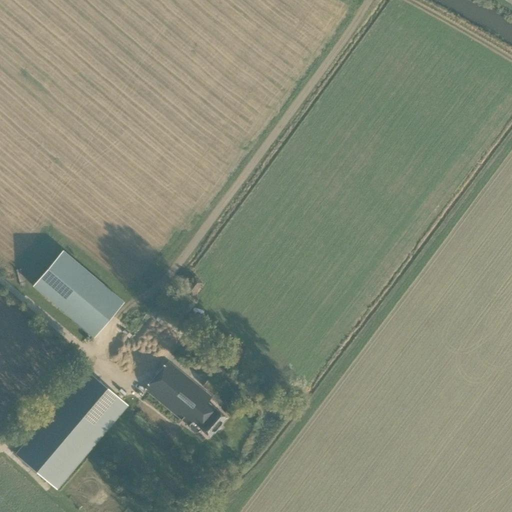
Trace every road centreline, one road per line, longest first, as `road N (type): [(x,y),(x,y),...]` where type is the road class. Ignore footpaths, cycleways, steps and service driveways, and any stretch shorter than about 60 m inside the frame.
road 1 (unclassified): [(105,369),(0,280)]
road 2 (track): [(0,448),(29,430),(89,357)]
